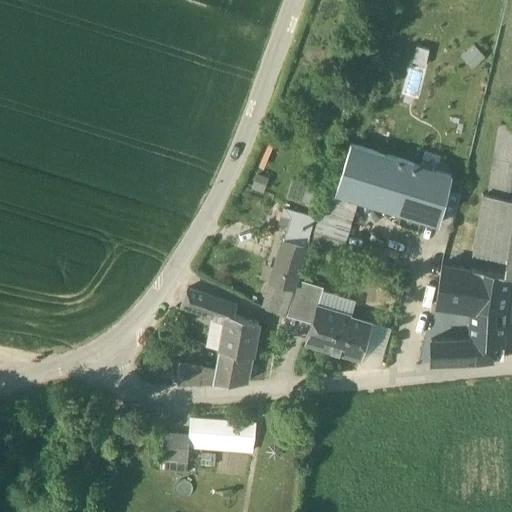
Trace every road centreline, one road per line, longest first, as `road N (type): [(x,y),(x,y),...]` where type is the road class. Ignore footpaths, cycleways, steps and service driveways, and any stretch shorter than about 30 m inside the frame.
road 1 (residential): [(99,354),(111,375),(158,397),(511,368)]
road 2 (residential): [(294,0),(204,223),(131,331),(99,354)]
road 3 (track): [(75,511),(111,375)]
